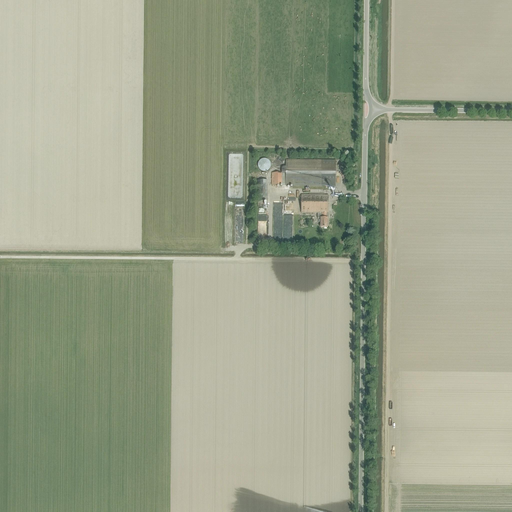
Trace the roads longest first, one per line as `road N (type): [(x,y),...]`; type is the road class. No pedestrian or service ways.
road 1 (unclassified): [(360,511),(364,151),(372,109)]
road 2 (unclassified): [(372,109),(511,111)]
